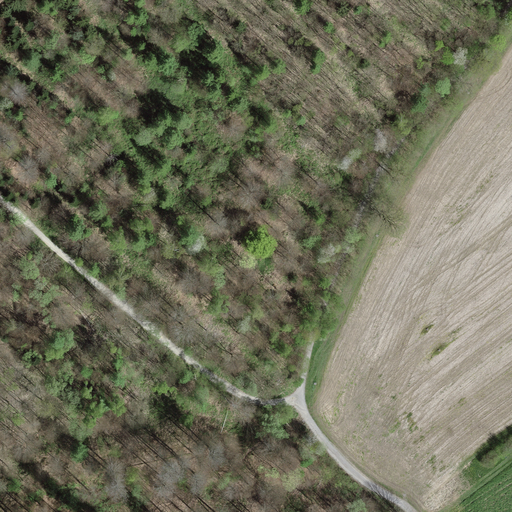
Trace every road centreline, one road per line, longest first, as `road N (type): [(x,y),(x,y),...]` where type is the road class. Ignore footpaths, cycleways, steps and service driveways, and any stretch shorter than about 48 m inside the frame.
road 1 (track): [(511,4),(377,176),(323,302),(303,382),(299,405),(339,462),(409,511)]
road 2 (track): [(299,405),(248,398),(208,375),(46,237),(0,187)]
